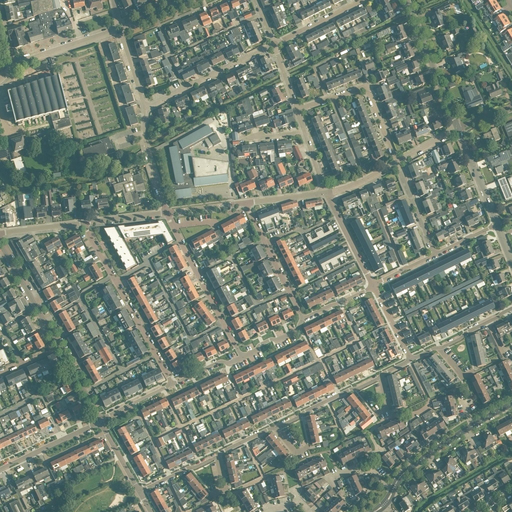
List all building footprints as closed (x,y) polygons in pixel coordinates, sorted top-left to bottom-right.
[(34,17),(38,15),(48,12),(50,18),(53,17),(56,16),(55,13),(62,11),(58,0),(42,0),(30,2),(34,17)] [(75,9),(85,7),(83,0),(73,2),(75,9)] [(93,0),(94,0),(88,1),(90,9),(97,8),(97,10),(103,9),(102,3),(105,2),(103,0),(93,0)] [(123,0),(122,1),(125,9),(132,6),(130,2),(133,1),(132,0),(123,0)] [(231,10),(232,11),(235,19),(239,17),(236,11),(237,11),(235,8),(239,6),(236,0),(235,0),(230,2),(233,9),(231,10)] [(236,0),(239,6),(241,10),(244,8),(244,10),(248,8),(245,1),(244,0),(236,0)] [(291,0),(294,7),(296,10),(298,9),(296,3),(301,1),(300,0),(291,0)] [(324,0),(321,2),(322,3),(325,9),(331,6),(328,0),(325,2),(324,0)] [(487,8),(488,10),(498,4),(496,1),(495,1),(494,0),(488,3),(487,1),(484,2),(475,7),(478,11),(482,8),(483,10),(487,8)] [(269,11),(272,17),(278,14),(281,13),(282,12),(279,6),(281,6),(279,2),(274,4),(275,8),(269,11)] [(322,3),(317,6),(320,12),(325,9),(322,3)] [(235,19),(232,11),(230,12),(229,10),(226,4),(220,7),(224,16),(228,14),(228,15),(229,15),(231,20),(235,19)] [(388,5),(382,8),(378,10),(384,22),(395,16),(393,11),(392,11),(389,4),(388,5)] [(489,16),(491,19),(496,16),(494,13),(500,10),(499,8),(500,8),(498,4),(488,10),(491,14),(489,16)] [(6,11),(7,15),(17,13),(16,6),(12,7),(10,7),(5,8),(6,11)] [(317,6),(311,9),(314,15),(320,12),(317,6)] [(305,10),(306,12),(309,18),(314,15),(311,9),(310,7),(305,10)] [(211,18),(213,21),(218,19),(220,18),(219,15),(216,8),(209,11),(212,17),(211,18)] [(364,8),(358,11),(361,17),(367,14),(364,8)] [(358,11),(353,14),(356,20),(361,17),(358,11)] [(36,20),(40,19),(42,25),(45,24),(49,37),(56,35),(52,23),(50,18),(48,12),(38,15),(40,19),(36,20)] [(309,18),(306,12),(300,14),(303,20),(309,18)] [(432,20),(433,20),(436,28),(440,27),(440,28),(444,26),(444,25),(445,25),(440,12),(431,15),(431,17),(432,20)] [(17,13),(7,15),(8,18),(7,18),(8,21),(15,20),(18,19),(17,13)] [(199,16),(201,20),(204,27),(212,23),(209,15),(207,16),(206,13),(199,16)] [(272,17),(274,23),(281,20),(284,19),(281,13),(278,14),(272,17)] [(353,14),(347,17),(350,23),(356,20),(353,14)] [(495,21),(497,25),(507,19),(505,16),(504,16),(503,15),(498,18),(496,16),(491,19),(493,22),(495,21)] [(54,19),(53,17),(50,18),(52,23),(54,22),(58,34),(65,32),(61,19),(57,20),(56,19),(54,19)] [(195,17),(188,20),(192,28),(198,25),(195,17)] [(347,17),(342,19),(345,25),(350,23),(347,17)] [(61,18),(61,19),(65,32),(73,30),(69,19),(62,21),(61,18)] [(37,21),(34,22),(40,40),(49,37),(45,24),(42,25),(40,19),(36,20),(37,21)] [(281,20),(274,23),(274,24),(275,27),(276,26),(277,29),(287,25),(285,19),(284,19),(281,20)] [(345,25),(342,19),(336,22),(339,28),(345,25)] [(498,31),(500,34),(505,30),(504,28),(509,24),(508,23),(509,22),(507,19),(497,25),(499,28),(497,29),(498,31)] [(192,28),(188,20),(182,23),(185,31),(192,28)] [(40,40),(34,22),(28,24),(30,28),(32,28),(33,31),(28,33),(31,43),(40,40)] [(247,25),(244,27),(245,30),(249,28),(250,31),(257,29),(254,22),(249,24),(247,25)] [(333,24),(327,27),(330,33),(336,30),(333,24)] [(7,30),(10,41),(13,40),(16,48),(28,44),(27,40),(24,31),(22,31),(20,25),(15,27),(7,30)] [(179,31),(178,30),(176,25),(169,28),(166,30),(169,36),(179,31)] [(393,34),(394,36),(404,32),(402,26),(393,30),(394,33),(393,34)] [(327,27),(322,29),(325,35),(327,34),(329,38),(332,36),(330,33),(327,27)] [(391,27),(377,34),(378,38),(390,33),(389,31),(392,30),(391,27)] [(233,34),(232,35),(234,38),(238,36),(241,35),(238,28),(232,30),(233,34)] [(250,31),(246,33),(249,39),(259,35),(257,29),(250,31)] [(322,29),(316,32),(319,38),(325,35),(322,29)] [(504,36),(507,40),(511,36),(511,29),(507,33),(505,30),(500,34),(502,37),(504,36)] [(187,42),(183,33),(182,31),(178,33),(181,39),(180,39),(180,40),(180,41),(181,42),(182,42),(184,41),(185,44),(187,42)] [(316,32),(311,35),(314,41),(319,38),(316,32)] [(385,46),(387,50),(395,46),(401,44),(405,42),(404,39),(407,38),(404,32),(394,36),(395,40),(396,42),(394,43),(393,43),(385,46)] [(134,43),(136,50),(144,48),(148,47),(144,34),(134,38),(135,43),(134,43)] [(233,47),(230,49),(233,56),(239,53),(235,46),(237,45),(237,44),(235,41),(234,38),(232,35),(232,34),(228,36),(231,43),(233,47)] [(449,36),(440,39),(445,51),(454,47),(452,43),(455,42),(455,41),(453,35),(452,34),(449,36)] [(259,35),(249,39),(252,45),(255,44),(262,41),(259,35)] [(314,41),(311,35),(305,38),(308,44),(314,41)] [(504,52),(509,49),(511,47),(511,36),(507,40),(503,42),(506,46),(502,49),(504,52)] [(237,44),(237,45),(238,45),(240,50),(244,49),(242,44),(247,42),(247,40),(241,42),(237,44)] [(219,46),(220,48),(223,52),(225,51),(228,58),(233,56),(230,49),(227,42),(219,46)] [(296,44),(286,49),(289,55),(295,52),(294,49),(297,47),(296,44)] [(354,45),(355,49),(359,59),(363,58),(357,44),(354,45)] [(399,52),(400,55),(412,50),(409,44),(402,47),(403,51),(399,52)] [(144,48),(136,50),(139,58),(147,55),(145,51),(149,50),(148,47),(144,48)] [(213,51),(214,53),(219,63),(224,60),(221,53),(223,52),(220,48),(217,49),(213,51)] [(311,53),(313,58),(320,54),(319,50),(318,49),(311,53)] [(355,49),(346,54),(348,58),(350,57),(351,57),(353,56),(354,59),(358,58),(355,49)] [(117,50),(106,53),(113,74),(124,71),(117,50)] [(209,50),(204,52),(208,60),(210,59),(213,66),(219,63),(214,53),(211,55),(209,50)] [(295,52),(289,55),(292,61),(293,61),(293,62),(293,63),(295,67),(302,63),(300,59),(302,58),(298,50),(295,52)] [(394,68),(395,68),(407,63),(406,60),(414,57),(412,50),(400,55),(402,61),(401,62),(401,61),(393,64),(394,68)] [(201,57),(198,59),(204,70),(210,68),(206,61),(208,60),(204,52),(200,55),(201,57)] [(197,57),(190,60),(191,62),(193,67),(195,66),(199,73),(201,72),(202,73),(204,71),(204,70),(198,59),(197,57)] [(370,57),(366,59),(362,60),(364,64),(367,71),(371,69),(372,72),(371,72),(375,70),(371,61),(370,57)] [(183,64),(184,66),(190,78),(195,75),(191,68),(193,67),(191,62),(190,60),(189,58),(186,59),(187,62),(183,64)] [(257,62),(259,69),(270,64),(267,58),(261,61),(259,58),(254,60),(255,63),(257,62)] [(454,60),(450,62),(452,67),(453,66),(456,73),(460,71),(463,70),(467,68),(463,58),(459,59),(459,58),(454,60)] [(142,68),(149,66),(157,63),(156,60),(148,63),(146,59),(140,62),(142,68)] [(161,62),(164,68),(170,65),(167,59),(161,62)] [(338,63),(336,59),(335,60),(330,62),(328,63),(329,67),(331,66),(332,68),(332,67),(336,66),(335,65),(337,64),(338,63)] [(407,63),(395,68),(397,73),(407,69),(409,75),(413,73),(420,71),(418,68),(419,68),(416,62),(413,63),(412,61),(407,63)] [(270,64),(259,69),(262,75),(266,73),(272,70),(270,64)] [(326,69),(324,65),(319,68),(322,76),(328,73),(327,71),(327,70),(326,69)] [(142,68),(144,74),(151,72),(149,66),(142,68)] [(190,78),(184,66),(176,70),(180,77),(182,76),(184,80),(190,78)] [(249,66),(242,69),(246,76),(247,80),(255,76),(253,72),(252,72),(251,71),(249,66)] [(242,69),(236,72),(238,77),(239,79),(240,79),(241,83),(245,81),(243,77),(246,76),(242,69)] [(347,72),(348,75),(351,82),(357,79),(354,73),(353,70),(347,72)] [(382,72),(380,73),(375,75),(378,83),(385,80),(384,76),(389,74),(387,70),(382,72)] [(360,71),(354,73),(357,79),(362,77),(360,71)] [(144,74),(146,81),(153,79),(151,72),(144,74)] [(336,77),(337,78),(337,80),(340,86),(345,84),(343,78),(341,74),(336,77)] [(232,75),(226,78),(228,82),(231,87),(237,84),(238,87),(241,86),(240,84),(237,80),(235,81),(232,75)] [(348,75),(343,78),(345,84),(351,82),(348,75)] [(40,81),(37,82),(45,116),(45,117),(47,116),(49,116),(49,115),(50,115),(55,129),(55,132),(72,126),(67,110),(68,110),(59,76),(54,77),(46,79),(44,79),(44,78),(41,79),(41,80),(39,81),(40,81)] [(422,76),(418,78),(415,79),(410,81),(412,85),(417,83),(418,87),(425,84),(422,76)] [(331,80),(331,82),(334,89),(340,86),(337,80),(337,78),(331,80)] [(153,79),(146,81),(148,87),(155,85),(153,79)] [(296,81),(298,87),(304,85),(302,79),(296,81)] [(214,84),(219,93),(219,94),(222,92),(223,94),(227,92),(225,87),(222,88),(219,81),(214,84)] [(8,92),(0,94),(0,106),(1,108),(6,107),(7,113),(3,114),(7,125),(16,123),(18,123),(18,126),(22,125),(22,122),(32,119),(32,120),(36,119),(36,118),(38,117),(41,117),(45,116),(37,82),(28,85),(27,85),(26,84),(24,85),(24,86),(23,87),(8,92)] [(334,89),(331,82),(326,85),(328,91),(334,89)] [(219,93),(214,84),(213,83),(211,84),(211,85),(208,86),(212,93),(210,94),(212,99),(216,97),(215,95),(219,93)] [(488,92),(489,92),(492,99),(503,94),(500,87),(498,83),(486,88),(488,92)] [(298,87),(301,93),(307,90),(304,85),(298,87)] [(377,90),(379,96),(390,91),(388,85),(384,87),(377,90)] [(236,89),(235,89),(236,91),(238,94),(243,92),(244,92),(241,86),(238,87),(236,89)] [(476,90),(476,89),(473,90),(471,86),(466,89),(468,92),(464,94),(468,103),(467,104),(468,108),(482,103),(480,96),(479,96),(477,93),(476,90)] [(204,87),(197,91),(201,98),(208,95),(204,87)] [(273,94),(275,97),(281,94),(278,88),(272,91),(268,93),(269,96),(273,94)] [(410,93),(406,94),(408,99),(412,97),(413,99),(419,96),(422,104),(427,102),(427,103),(428,103),(428,104),(429,104),(429,103),(430,103),(431,102),(431,101),(432,100),(429,94),(426,95),(424,91),(425,90),(424,88),(419,90),(410,94),(410,93)] [(307,90),(301,93),(303,99),(309,96),(307,90)] [(201,98),(197,91),(190,94),(194,102),(201,98)] [(390,91),(379,96),(382,102),(393,97),(390,91)] [(281,94),(275,97),(278,104),(284,100),(281,94)] [(187,96),(181,99),(184,105),(190,102),(187,96)] [(253,96),(245,100),(249,110),(252,109),(249,100),(254,98),(253,96)] [(184,105),(181,99),(175,102),(178,108),(180,107),(183,111),(186,110),(184,105)] [(133,100),(122,104),(129,125),(140,121),(133,100)] [(249,110),(245,100),(241,102),(243,107),(244,111),(245,111),(247,116),(250,115),(249,110)] [(352,104),(354,109),(363,106),(361,100),(355,102),(352,104)] [(384,107),(387,114),(397,110),(398,109),(396,106),(392,107),(391,104),(384,107)] [(341,108),(338,109),(340,115),(345,113),(347,112),(346,109),(345,107),(344,106),(342,107),(341,108)] [(358,111),(359,114),(365,111),(363,106),(354,109),(355,112),(358,111)] [(158,111),(160,118),(168,116),(166,109),(158,111)] [(399,120),(403,119),(405,117),(404,114),(400,116),(398,109),(397,110),(387,114),(389,120),(397,117),(399,120)] [(425,123),(419,125),(421,129),(423,135),(429,132),(427,126),(426,125),(429,124),(426,118),(426,116),(423,110),(420,111),(422,117),(423,117),(425,123)] [(358,121),(361,119),(368,117),(365,111),(359,114),(356,115),(358,121)] [(266,113),(259,115),(261,119),(263,126),(269,124),(267,117),(266,113)] [(278,115),(280,120),(282,126),(283,127),(285,127),(285,125),(289,124),(288,123),(295,121),(293,113),(286,115),(286,113),(278,115)] [(261,119),(259,115),(253,117),(254,121),(256,128),(263,126),(261,119)] [(433,115),(426,118),(429,124),(432,122),(433,124),(432,124),(435,130),(443,127),(441,124),(441,122),(441,123),(440,121),(436,123),(433,115)] [(168,116),(160,118),(162,125),(170,123),(168,116)] [(280,120),(276,121),(275,117),(272,118),(273,122),(275,128),(278,128),(279,128),(282,128),(282,126),(280,120)] [(311,119),(314,125),(322,122),(321,119),(319,119),(318,117),(311,119)] [(361,119),(364,125),(370,123),(368,117),(361,119)] [(405,117),(403,119),(406,126),(407,128),(408,131),(408,132),(411,131),(409,125),(408,123),(406,117),(405,117)] [(246,119),(242,120),(246,131),(247,132),(249,131),(249,130),(253,129),(250,122),(249,118),(246,119)] [(246,131),(242,120),(232,123),(234,129),(237,127),(239,133),(246,131)] [(314,125),(316,131),(322,128),(325,128),(322,122),(314,125)] [(363,132),(366,131),(372,128),(370,123),(364,125),(361,126),(362,129),(363,132)] [(413,128),(417,138),(423,135),(421,129),(419,125),(413,128)] [(316,131),(318,137),(324,134),(327,133),(325,128),(322,128),(316,131)] [(366,131),(368,136),(374,134),(372,128),(366,131)] [(407,128),(401,131),(405,142),(412,140),(408,132),(408,131),(407,128)] [(501,139),(498,133),(496,128),(491,130),(491,132),(484,135),(486,142),(494,139),(495,142),(501,139)] [(347,132),(349,138),(354,136),(353,133),(356,132),(355,129),(352,130),(347,132)] [(23,137),(11,140),(15,152),(27,149),(26,147),(36,144),(34,138),(50,133),(49,131),(27,138),(24,139),(23,137)] [(199,131),(172,145),(192,185),(187,187),(194,200),(226,184),(199,131)] [(405,142),(401,131),(394,133),(395,136),(399,145),(405,142)] [(218,134),(210,138),(214,146),(222,143),(218,134)] [(318,137),(321,142),(327,140),(324,134),(318,137)] [(365,138),(367,144),(370,142),(377,140),(374,134),(368,136),(365,138)] [(116,138),(67,154),(72,168),(121,152),(116,138)] [(232,140),(232,139),(229,139),(234,177),(236,177),(236,171),(237,171),(238,170),(238,169),(236,169),(233,150),(232,141),(232,140)] [(321,142),(323,148),(329,145),(327,140),(321,142)] [(372,145),(373,148),(379,145),(377,140),(370,142),(367,144),(368,147),(372,145)] [(291,141),(284,142),(285,153),(292,153),(291,148),(292,148),(291,141)] [(352,143),(354,149),(359,147),(360,146),(357,141),(352,143)] [(285,153),(284,142),(277,143),(278,150),(278,154),(279,154),(279,157),(281,157),(281,154),(285,153)] [(266,144),(267,151),(271,151),(271,155),(270,155),(271,162),(274,162),(275,164),(278,164),(277,158),(274,159),(274,155),(274,151),(273,143),(266,144)] [(255,145),(248,146),(249,153),(253,153),(253,157),(257,157),(256,153),(255,145)] [(323,148),(325,154),(331,151),(334,150),(331,145),(329,145),(323,148)] [(373,148),(375,154),(381,151),(379,145),(373,148)] [(440,148),(442,152),(444,157),(446,156),(447,156),(453,154),(450,145),(440,148)] [(249,153),(248,146),(242,147),(242,150),(237,151),(238,158),(244,157),(244,154),(249,153)] [(6,150),(0,151),(0,159),(10,156),(9,153),(6,150)] [(344,153),(346,158),(353,156),(350,150),(346,152),(344,153)] [(325,154),(327,159),(334,157),(331,151),(325,154)] [(381,151),(375,154),(377,159),(383,157),(381,151)] [(501,157),(490,162),(492,167),(495,166),(496,169),(495,169),(498,175),(498,174),(504,172),(507,171),(504,162),(511,158),(511,154),(511,151),(508,152),(507,151),(499,154),(501,157)] [(433,157),(436,164),(443,161),(441,158),(439,159),(438,155),(433,157)] [(327,159),(330,165),(336,162),(339,161),(336,156),(334,157),(327,159)] [(425,167),(431,165),(434,164),(431,158),(428,159),(429,161),(424,163),(424,164),(419,166),(418,162),(414,164),(414,165),(408,167),(408,168),(407,168),(409,171),(409,170),(411,173),(417,170),(425,167)] [(443,161),(436,164),(439,172),(448,168),(451,174),(459,171),(456,164),(457,164),(456,159),(446,163),(446,164),(445,161),(443,162),(443,161)] [(330,165),(332,171),(340,167),(339,164),(337,165),(336,162),(330,165)] [(282,163),(278,165),(280,171),(282,175),(285,174),(286,173),(282,163)] [(340,167),(332,171),(334,176),(341,174),(339,171),(342,170),(341,167),(340,167)] [(421,176),(422,179),(428,176),(427,173),(423,175),(421,172),(426,170),(425,167),(417,170),(411,173),(413,179),(419,176),(421,176)] [(280,176),(276,178),(277,181),(278,184),(280,189),(287,186),(284,178),(282,175),(280,171),(278,172),(280,176)] [(127,204),(134,202),(135,205),(140,204),(137,193),(146,191),(141,174),(133,177),(131,173),(119,177),(121,183),(113,186),(115,193),(122,191),(127,204)] [(262,174),(264,178),(268,188),(271,187),(272,187),(272,188),(274,187),(274,186),(275,186),(271,178),(267,180),(266,177),(267,177),(266,176),(264,173),(262,174)] [(309,173),(302,176),(306,184),(312,181),(309,173)] [(290,176),(284,178),(287,186),(293,183),(291,179),(290,176)] [(306,184),(302,176),(296,179),(299,187),(306,184)] [(466,184),(464,181),(462,176),(456,179),(457,183),(456,183),(458,187),(466,184)] [(113,186),(110,177),(108,178),(104,180),(105,184),(109,182),(110,187),(113,186)] [(501,187),(506,200),(511,197),(511,194),(511,193),(511,177),(508,179),(508,180),(510,185),(508,186),(508,184),(501,187)] [(268,188),(264,178),(257,181),(262,191),(263,191),(265,191),(265,190),(268,188)] [(249,191),(246,183),(245,180),(242,181),(242,182),(239,183),(235,185),(238,192),(242,190),(243,194),(249,191)] [(253,180),(246,183),(249,191),(256,188),(253,180)] [(385,183),(388,190),(389,191),(391,192),(393,191),(393,192),(397,190),(393,180),(385,183)] [(415,185),(418,191),(430,186),(428,181),(425,183),(425,181),(422,182),(415,185)] [(373,188),(375,192),(376,195),(379,193),(380,196),(383,195),(382,192),(380,185),(373,188)] [(424,199),(429,196),(428,193),(427,194),(426,192),(432,189),(434,188),(433,185),(430,186),(418,191),(420,197),(422,196),(424,199)] [(465,192),(464,189),(457,192),(460,198),(463,197),(465,201),(467,200),(469,199),(472,199),(468,191),(465,192)] [(47,190),(48,200),(49,206),(51,205),(52,210),(52,212),(52,217),(53,217),(53,218),(54,217),(56,217),(57,217),(57,216),(61,216),(60,211),(60,209),(59,208),(59,205),(59,204),(56,205),(53,205),(52,199),(50,190),(49,190),(47,190)] [(46,210),(45,210),(45,206),(48,206),(46,191),(43,191),(44,196),(43,196),(44,206),(41,206),(41,207),(36,208),(37,209),(37,211),(38,218),(46,217),(46,210)] [(371,213),(373,212),(377,210),(372,198),(369,199),(368,195),(366,191),(359,193),(362,200),(363,203),(367,201),(368,205),(371,213)] [(425,209),(436,204),(438,204),(436,200),(433,201),(432,199),(440,196),(439,193),(429,196),(431,199),(423,203),(425,209)] [(348,198),(351,205),(354,203),(356,207),(358,206),(359,209),(360,208),(363,216),(366,215),(359,197),(356,198),(355,195),(352,196),(351,195),(348,197),(348,198)] [(94,207),(93,198),(93,196),(86,197),(86,202),(81,203),(82,211),(91,210),(90,206),(94,205),(94,207)] [(98,201),(98,204),(99,209),(108,208),(107,200),(106,196),(102,196),(103,200),(98,201)] [(375,196),(372,198),(377,210),(380,209),(381,209),(375,196)] [(72,203),(76,203),(75,197),(72,198),(64,199),(66,213),(74,212),(73,204),(72,203)] [(352,208),(351,205),(348,198),(348,197),(344,198),(345,199),(342,200),(346,211),(352,208)] [(397,198),(389,202),(385,203),(386,207),(399,202),(397,198)] [(313,202),(314,207),(315,210),(323,209),(321,200),(313,202)] [(296,201),(289,203),(290,209),(291,211),(293,211),(292,208),(298,207),(296,201)] [(397,204),(400,210),(407,207),(405,201),(397,204)] [(465,204),(467,208),(467,209),(474,207),(472,201),(465,204)] [(290,209),(289,203),(286,204),(281,206),(282,211),(283,214),(289,213),(289,215),(292,214),(291,211),(290,209)] [(436,204),(425,209),(427,215),(438,210),(436,204)] [(465,204),(456,208),(459,214),(463,212),(462,211),(467,209),(467,208),(465,204)] [(7,205),(0,209),(0,210),(2,215),(2,217),(1,218),(1,220),(2,220),(3,224),(6,224),(10,223),(10,222),(14,222),(13,215),(9,215),(9,214),(6,211),(9,209),(7,205)] [(270,208),(273,218),(276,217),(277,221),(281,220),(276,206),(270,208)] [(386,207),(381,209),(380,209),(383,216),(386,215),(389,214),(386,207)] [(401,212),(402,215),(409,212),(407,207),(400,210),(396,211),(397,214),(401,212)] [(446,211),(447,214),(449,214),(448,212),(454,210),(457,218),(452,221),(453,222),(451,223),(452,227),(456,233),(461,230),(458,224),(463,222),(459,214),(456,208),(454,209),(453,207),(447,210),(448,210),(446,211)] [(32,208),(23,209),(25,220),(33,219),(32,212),(34,212),(34,208),(32,208)] [(263,211),(269,225),(272,223),(271,219),(273,218),(270,208),(263,211)] [(269,225),(263,211),(257,213),(261,223),(263,222),(265,226),(269,225)] [(469,212),(471,216),(475,224),(481,221),(477,213),(473,215),(473,214),(473,213),(472,211),(469,212)] [(402,215),(404,221),(411,218),(409,212),(402,215)] [(242,215),(237,218),(241,225),(246,222),(242,215)] [(475,224),(471,216),(465,219),(469,227),(475,224)] [(437,222),(435,217),(429,219),(433,227),(435,226),(439,234),(436,235),(439,241),(444,239),(441,233),(439,227),(437,222)] [(237,218),(232,220),(236,228),(237,231),(242,228),(241,225),(237,218)] [(411,218),(404,221),(406,227),(414,224),(411,218)] [(354,229),(361,226),(364,224),(361,219),(351,224),(354,229)] [(232,220),(226,223),(230,231),(236,228),(232,220)] [(114,246),(113,246),(126,270),(131,268),(132,269),(139,265),(125,240),(162,236),(167,245),(172,243),(170,239),(172,239),(163,222),(104,229),(104,230),(108,238),(109,237),(114,246)] [(230,231),(226,223),(221,226),(225,233),(224,234),(226,237),(232,234),(230,231)] [(445,226),(446,227),(447,230),(450,236),(456,233),(452,227),(451,223),(445,226)] [(327,232),(331,242),(338,238),(331,225),(328,227),(327,227),(329,231),(327,232)] [(354,229),(357,234),(364,231),(361,226),(354,229)] [(442,226),(439,227),(441,233),(444,239),(450,236),(447,230),(446,227),(443,228),(442,226)] [(407,234),(410,240),(419,236),(416,230),(410,233),(408,228),(403,230),(396,233),(398,238),(407,234)] [(213,230),(207,233),(211,241),(212,242),(213,244),(218,241),(221,245),(224,242),(221,236),(217,238),(213,230)] [(322,230),(319,232),(325,245),(331,242),(327,232),(324,234),(322,230)] [(357,234),(359,240),(366,236),(364,231),(357,234)] [(317,237),(315,239),(319,248),(325,245),(319,232),(316,233),(315,233),(317,237)] [(208,246),(213,244),(212,242),(211,241),(207,233),(202,236),(206,243),(208,246)] [(10,240),(18,255),(36,244),(32,235),(22,241),(20,238),(10,240)] [(82,242),(78,235),(71,238),(75,245),(77,249),(81,256),(83,254),(79,248),(84,245),(82,242)] [(202,236),(197,239),(202,249),(208,246),(206,243),(202,236)] [(278,247),(281,251),(287,248),(290,247),(289,244),(292,243),(297,241),(298,242),(303,239),(301,236),(291,241),(285,244),(278,247)] [(310,236),(307,238),(313,251),(319,248),(315,239),(312,240),(310,236)] [(359,240),(362,245),(369,242),(366,236),(359,240)] [(410,240),(412,246),(421,242),(419,236),(410,240)] [(485,236),(478,240),(479,240),(480,244),(478,245),(481,252),(484,250),(491,247),(489,241),(487,242),(486,241),(485,237),(486,236),(485,236)] [(57,237),(51,241),(55,248),(57,251),(59,256),(62,255),(59,250),(59,249),(63,247),(61,244),(60,242),(57,237)] [(69,249),(75,245),(71,238),(65,242),(69,249)] [(202,249),(197,239),(191,241),(192,243),(189,244),(192,252),(194,251),(196,254),(203,250),(202,249)] [(276,242),(278,247),(285,244),(291,241),(290,239),(284,241),(283,239),(276,242)] [(385,247),(388,246),(390,245),(388,239),(385,240),(382,241),(385,247)] [(55,248),(51,241),(44,245),(48,252),(55,248)] [(362,245),(365,250),(372,247),(369,242),(362,245)] [(421,242),(412,246),(415,254),(421,252),(420,249),(423,248),(421,242)] [(24,257),(27,263),(41,256),(43,255),(40,250),(36,244),(18,255),(20,259),(24,257)] [(176,246),(169,250),(171,255),(179,251),(176,246)] [(341,246),(335,249),(340,258),(342,257),(344,261),(345,260),(348,259),(341,246)] [(260,247),(251,251),(254,257),(263,252),(260,247)] [(281,251),(283,256),(290,252),(295,250),(295,249),(294,248),(291,249),(290,247),(287,248),(281,251)] [(365,250),(367,256),(374,252),(372,247),(365,250)] [(491,247),(484,250),(486,254),(482,255),(483,258),(487,257),(494,254),(491,247)] [(285,260),(287,265),(294,261),(300,259),(305,256),(310,254),(308,249),(303,252),(304,254),(293,259),(292,257),(285,260)] [(337,259),(340,258),(335,249),(329,252),(336,265),(339,263),(337,259)] [(283,256),(285,260),(292,257),(291,255),(296,252),(295,250),(290,252),(283,256)] [(467,250),(462,253),(465,260),(471,258),(467,250)] [(171,255),(168,257),(171,262),(182,256),(179,251),(171,255)] [(253,263),(246,267),(248,270),(258,264),(257,262),(265,258),(263,252),(254,257),(251,258),(253,263)] [(332,267),(333,267),(336,265),(329,252),(323,255),(328,264),(330,263),(332,267)] [(367,256),(370,261),(377,257),(374,252),(367,256)] [(462,253),(456,256),(460,263),(465,260),(462,253)] [(27,263),(33,273),(43,267),(47,264),(48,264),(49,267),(52,265),(50,260),(45,263),(42,258),(42,257),(44,256),(43,254),(43,255),(41,256),(27,263)] [(328,264),(323,255),(317,258),(323,271),(327,270),(327,269),(325,265),(328,264)] [(171,262),(170,262),(173,268),(177,266),(185,262),(182,256),(171,262)] [(370,261),(372,266),(380,263),(382,262),(379,256),(377,257),(370,261)] [(456,256),(451,258),(454,265),(460,263),(456,256)] [(85,262),(87,266),(87,267),(95,262),(92,258),(85,262)] [(451,258),(446,261),(449,268),(454,265),(451,258)] [(287,265),(289,269),(296,266),(299,264),(298,262),(301,261),(300,259),(294,261),(287,265)] [(481,263),(483,266),(486,265),(487,268),(491,266),(492,271),(499,268),(496,260),(491,263),(490,260),(491,259),(481,263)] [(446,261),(440,263),(444,271),(449,268),(446,261)] [(185,262),(177,266),(180,271),(187,267),(185,262)] [(267,263),(258,267),(261,273),(270,268),(269,267),(268,264),(268,265),(267,263)] [(380,263),(372,266),(375,272),(382,268),(380,263)] [(440,263),(435,266),(438,273),(444,271),(440,263)] [(37,278),(38,279),(55,269),(52,265),(49,267),(48,264),(47,264),(43,267),(33,273),(36,277),(37,278)] [(63,265),(56,269),(61,278),(68,274),(63,265)] [(89,268),(92,275),(99,271),(96,265),(89,268)] [(289,269),(292,273),(298,270),(304,268),(303,265),(297,268),(296,266),(289,269)] [(435,266),(430,269),(433,276),(438,273),(435,266)] [(294,278),(296,282),(319,271),(317,267),(313,269),(312,268),(306,272),(301,274),(294,278)] [(261,273),(257,275),(259,279),(260,278),(261,279),(262,282),(268,279),(267,276),(272,274),(272,272),(271,270),(270,270),(270,268),(261,273)] [(292,273),(294,278),(301,274),(306,272),(304,268),(298,270),(292,273)] [(55,269),(38,279),(38,280),(37,281),(37,282),(40,288),(40,290),(45,288),(47,287),(59,280),(60,279),(55,269)] [(209,278),(209,279),(218,274),(215,269),(207,274),(208,275),(207,276),(208,278),(209,278)] [(430,269),(424,271),(428,278),(429,281),(434,279),(433,276),(430,269)] [(99,271),(92,275),(96,282),(103,278),(99,271)] [(319,271),(296,282),(298,287),(305,283),(304,281),(316,275),(318,278),(321,276),(319,271)] [(424,271),(419,274),(422,281),(428,278),(424,271)] [(188,276),(187,276),(185,273),(172,280),(174,283),(180,280),(183,285),(190,281),(188,276)] [(336,276),(335,273),(331,275),(331,274),(326,276),(327,278),(328,281),(329,282),(334,279),(333,277),(336,276)] [(496,273),(492,275),(490,275),(493,282),(495,286),(496,285),(497,288),(502,287),(501,284),(505,282),(502,274),(497,277),(495,274),(496,273)] [(211,282),(212,284),(221,279),(218,274),(209,279),(210,280),(211,283),(211,282)] [(419,274),(414,276),(417,284),(422,281),(419,274)] [(363,275),(353,279),(356,286),(363,283),(361,280),(364,278),(363,275)] [(127,281),(129,286),(136,282),(141,279),(140,277),(138,278),(137,276),(133,278),(127,281)] [(414,276),(408,279),(412,286),(417,284),(414,276)] [(1,278),(0,278),(0,283),(1,283),(2,285),(0,286),(0,289),(1,290),(4,289),(10,285),(6,278),(3,280),(1,278)] [(259,283),(258,284),(260,287),(263,285),(267,283),(270,288),(278,284),(276,278),(270,281),(268,279),(262,282),(259,283)] [(129,286),(132,290),(138,286),(137,284),(142,281),(141,279),(136,282),(129,286)] [(221,279),(212,284),(213,285),(213,286),(214,288),(215,289),(224,285),(221,279)] [(353,279),(347,282),(350,289),(356,286),(353,279)] [(408,279),(403,282),(406,289),(408,292),(410,297),(416,294),(412,286),(408,279)] [(134,294),(136,299),(143,295),(142,293),(147,290),(148,290),(151,288),(152,290),(160,286),(157,281),(146,287),(134,294)] [(180,287),(183,292),(186,291),(193,287),(190,281),(183,285),(180,287)] [(347,282),(341,285),(344,292),(350,289),(347,282)] [(403,282),(397,284),(401,291),(402,294),(408,292),(406,289),(403,282)] [(278,284),(270,288),(272,293),(271,294),(272,296),(280,293),(279,290),(281,289),(278,284)] [(344,292),(341,285),(337,287),(336,284),(333,285),(334,288),(338,295),(344,292)] [(395,293),(397,296),(397,297),(402,295),(402,294),(401,291),(397,284),(392,287),(395,293)] [(43,292),(45,296),(58,289),(57,285),(54,287),(53,286),(49,288),(43,292)] [(71,287),(72,289),(76,295),(78,299),(80,294),(75,285),(71,287)] [(101,291),(104,296),(113,292),(114,291),(111,286),(108,288),(108,287),(105,288),(106,289),(105,289),(103,285),(94,290),(96,295),(101,291)] [(132,290),(134,294),(146,287),(145,285),(139,288),(138,286),(132,290)] [(183,292),(186,297),(188,296),(196,292),(193,287),(186,291),(183,292)] [(218,295),(219,297),(228,292),(225,287),(216,292),(217,293),(218,296),(218,295)] [(496,289),(498,296),(500,300),(511,296),(508,288),(502,290),(501,287),(496,289)] [(58,289),(45,296),(48,300),(54,297),(54,295),(60,291),(58,289)] [(67,292),(70,298),(72,297),(76,295),(72,289),(67,292)] [(175,289),(170,292),(173,298),(179,294),(178,290),(176,291),(175,289)] [(2,295),(4,298),(8,296),(10,300),(17,297),(12,290),(6,293),(2,295)] [(162,290),(153,295),(156,299),(164,294),(162,290)] [(317,293),(318,296),(321,303),(328,300),(324,293),(323,290),(317,293)] [(331,290),(324,293),(328,300),(334,297),(331,290)] [(434,290),(437,296),(438,299),(443,296),(442,294),(440,291),(437,293),(435,290),(434,290)] [(457,294),(459,299),(463,298),(461,293),(459,290),(454,293),(455,295),(457,294)] [(104,296),(107,301),(115,297),(113,292),(104,296)] [(188,296),(186,297),(188,303),(191,301),(199,297),(196,292),(188,296)] [(221,301),(222,302),(230,297),(228,292),(219,297),(220,299),(219,299),(221,301)] [(136,299),(139,303),(151,296),(149,294),(144,297),(143,295),(136,299)] [(50,304),(52,308),(59,305),(64,302),(66,301),(64,296),(56,300),(50,304)] [(139,303),(141,307),(151,301),(153,300),(151,296),(139,303)] [(312,299),(315,306),(321,303),(318,296),(316,297),(315,297),(312,299)] [(107,301),(110,306),(118,302),(115,297),(107,301)] [(230,297),(222,302),(222,303),(223,306),(224,305),(225,307),(233,303),(230,297)] [(281,302),(280,298),(277,299),(279,303),(280,302),(282,307),(281,307),(282,309),(280,310),(278,311),(279,315),(281,314),(282,316),(285,320),(289,318),(283,306),(281,302)] [(0,314),(5,312),(10,309),(11,311),(21,306),(18,300),(18,299),(13,301),(7,305),(1,309),(0,309),(0,314)] [(315,306),(312,299),(305,302),(309,309),(315,306)] [(364,307),(366,310),(368,309),(374,305),(371,299),(365,302),(366,306),(364,307)] [(175,303),(178,310),(183,307),(186,305),(183,300),(180,301),(175,303)] [(491,300),(485,303),(489,310),(494,308),(491,300)] [(141,307),(144,311),(150,308),(156,305),(154,302),(153,303),(151,301),(141,307)] [(59,305),(52,308),(55,313),(61,309),(60,307),(65,304),(64,302),(59,305)] [(118,302),(110,306),(107,308),(110,314),(114,313),(113,311),(121,307),(118,302)] [(194,307),(198,312),(205,307),(201,302),(194,307)] [(76,311),(78,310),(82,307),(80,303),(73,307),(76,311)] [(227,308),(229,312),(241,306),(240,304),(237,305),(236,303),(227,308)] [(485,303),(480,306),(483,313),(489,310),(485,303)] [(144,311),(146,316),(156,310),(155,308),(157,307),(156,305),(150,308),(144,311)] [(285,305),(283,306),(289,318),(294,316),(290,309),(288,310),(285,305)] [(365,310),(368,316),(371,315),(378,312),(374,305),(368,309),(366,310),(365,310)] [(21,306),(11,311),(15,318),(25,312),(21,306)] [(241,306),(229,312),(231,317),(244,311),(241,306)] [(254,310),(256,315),(260,324),(264,331),(268,328),(265,322),(262,323),(258,314),(262,312),(262,311),(260,306),(254,310)] [(480,306),(475,308),(478,315),(483,313),(480,306)] [(199,319),(201,317),(208,312),(205,307),(198,312),(195,314),(199,319)] [(468,308),(463,311),(467,321),(473,318),(469,311),(468,308)] [(475,308),(469,311),(473,318),(478,315),(475,308)] [(178,311),(181,317),(186,314),(183,309),(178,311)] [(146,316),(148,320),(160,313),(159,311),(157,312),(156,310),(146,316)] [(59,315),(61,319),(68,316),(73,313),(72,311),(67,313),(65,311),(59,315)] [(116,316),(119,321),(128,316),(125,311),(116,316)] [(273,311),(270,312),(273,318),(276,325),(281,322),(278,315),(275,317),(273,311)] [(341,311),(335,314),(342,328),(342,329),(344,327),(343,324),(347,322),(345,318),(343,315),(341,311)] [(463,311),(457,313),(462,323),(467,321),(463,311)] [(5,312),(0,314),(0,316),(5,325),(10,322),(5,312)] [(160,313),(148,320),(151,324),(158,321),(160,319),(159,317),(164,314),(163,312),(160,313)] [(199,319),(202,323),(205,321),(212,316),(208,312),(201,317),(199,319)] [(273,318),(270,312),(268,313),(269,316),(267,317),(269,320),(270,322),(272,327),(276,325),(273,318)] [(372,318),(374,321),(381,318),(378,312),(371,315),(368,316),(369,319),(372,318)] [(61,319),(64,324),(70,320),(69,318),(74,315),(73,313),(68,316),(61,319)] [(457,313),(452,316),(453,319),(457,326),(462,323),(457,313)] [(335,314),(329,317),(332,324),(336,322),(340,330),(342,328),(335,314)] [(260,324),(256,315),(254,316),(257,322),(254,323),(256,326),(259,333),(264,331),(260,324)] [(119,321),(122,326),(130,321),(128,316),(119,321)] [(209,326),(216,321),(212,316),(205,321),(202,323),(204,325),(206,323),(209,326)] [(446,318),(448,321),(451,328),(457,326),(453,319),(452,316),(446,318)] [(20,322),(23,329),(32,324),(28,317),(20,322)] [(322,320),(326,327),(332,324),(329,317),(322,320)] [(231,322),(234,326),(240,322),(246,320),(244,318),(239,320),(238,318),(231,322)] [(381,318),(374,321),(377,327),(384,324),(381,318)] [(64,324),(66,328),(78,321),(77,319),(71,322),(70,320),(64,324)] [(151,329),(153,333),(165,327),(173,322),(170,319),(162,323),(163,324),(161,325),(160,324),(151,329)] [(240,322),(234,326),(236,331),(243,327),(241,325),(247,322),(246,320),(240,322)] [(321,333),(327,330),(326,327),(322,320),(316,323),(320,330),(321,333)] [(78,321),(66,328),(69,332),(75,329),(74,327),(80,324),(78,321)] [(130,321),(122,326),(125,331),(133,326),(130,321)] [(448,321),(443,324),(446,331),(451,328),(448,321)] [(511,330),(508,321),(502,324),(505,330),(508,329),(510,333),(511,331),(511,330)] [(5,328),(7,331),(18,325),(16,322),(5,328)] [(86,325),(91,333),(96,330),(92,322),(86,325)] [(441,334),(437,327),(435,322),(432,323),(434,328),(432,329),(435,336),(441,334)] [(314,333),(320,330),(316,323),(310,326),(314,333)] [(32,324),(23,329),(27,335),(35,331),(32,324)] [(443,324),(437,327),(441,334),(446,331),(443,324)] [(505,330),(502,324),(496,327),(499,333),(496,334),(498,340),(499,340),(502,347),(506,345),(501,337),(504,336),(502,332),(505,330)] [(307,336),(314,333),(310,326),(304,329),(307,336)] [(165,327),(153,333),(156,338),(162,334),(165,332),(164,330),(166,329),(165,327)] [(358,329),(355,330),(357,334),(358,333),(360,338),(362,337),(367,334),(365,330),(360,333),(359,331),(363,329),(362,327),(358,329)] [(217,334),(219,337),(225,350),(229,347),(226,341),(224,342),(221,336),(222,336),(220,333),(222,332),(220,328),(215,330),(217,333),(217,334)] [(240,339),(252,332),(255,331),(254,328),(246,333),(244,330),(238,334),(240,339)] [(96,330),(91,333),(93,338),(99,335),(96,330)] [(379,334),(382,340),(385,339),(390,336),(387,330),(382,332),(379,334)] [(71,344),(72,344),(80,339),(84,337),(81,332),(73,336),(70,337),(71,337),(68,339),(71,344)] [(126,336),(129,342),(138,337),(135,332),(126,336)] [(252,332),(240,339),(242,343),(249,339),(248,337),(253,334),(252,332)] [(428,333),(423,336),(426,343),(432,340),(428,333)] [(31,346),(35,344),(41,340),(37,334),(31,337),(33,340),(29,342),(30,343),(31,346)] [(346,337),(349,343),(355,340),(352,334),(346,337)] [(471,337),(472,343),(483,340),(481,334),(471,337)] [(13,342),(15,345),(25,339),(24,336),(13,342)] [(157,341),(160,346),(167,342),(175,338),(175,337),(172,339),(171,337),(168,338),(167,336),(164,338),(162,339),(157,341)] [(384,351),(386,351),(390,348),(389,344),(393,342),(390,336),(385,339),(382,340),(384,343),(381,344),(384,351)] [(418,340),(419,343),(421,346),(426,343),(423,336),(417,338),(418,340)] [(129,342),(132,347),(141,342),(138,337),(129,342)] [(167,342),(160,346),(162,350),(172,345),(171,343),(178,339),(177,337),(175,338),(167,342)] [(205,341),(206,344),(209,349),(212,356),(217,354),(213,347),(212,344),(209,342),(207,337),(203,338),(205,341)] [(225,350),(219,337),(217,338),(219,344),(217,345),(220,352),(225,350)] [(74,347),(74,349),(83,344),(80,339),(72,344),(72,345),(73,347),(74,347)] [(41,340),(35,344),(38,350),(44,346),(41,340)] [(96,343),(101,351),(106,347),(102,340),(100,341),(97,342),(96,343)] [(358,351),(360,355),(363,354),(361,349),(364,348),(364,347),(366,346),(364,342),(364,340),(355,344),(355,345),(358,351)] [(474,349),(482,347),(484,346),(483,340),(472,343),(474,349)] [(190,344),(193,350),(199,362),(204,360),(201,353),(198,354),(196,349),(200,347),(197,341),(190,344)] [(132,347),(135,352),(143,347),(141,342),(132,347)] [(306,342),(299,345),(303,352),(304,355),(310,352),(309,350),(309,349),(306,342)] [(77,352),(77,354),(86,349),(83,344),(74,349),(75,350),(76,353),(77,352)] [(172,347),(176,352),(179,350),(181,349),(180,347),(178,348),(177,347),(179,346),(177,344),(172,347)] [(209,349),(206,344),(204,345),(205,347),(203,349),(204,351),(208,358),(212,356),(209,349)] [(299,345),(293,348),(297,355),(303,352),(299,345)] [(358,351),(355,345),(349,348),(352,354),(358,351)] [(27,348),(20,352),(19,352),(21,355),(29,351),(28,350),(33,348),(31,346),(27,348)] [(143,347),(135,352),(138,357),(142,354),(142,355),(145,354),(144,353),(147,352),(144,346),(143,347)] [(104,356),(109,353),(106,347),(101,351),(104,356)] [(293,348),(287,351),(291,358),(297,355),(293,348)] [(314,350),(314,351),(318,358),(324,355),(321,348),(314,350)] [(390,348),(386,351),(387,354),(389,353),(390,355),(392,360),(395,358),(395,357),(399,354),(396,348),(391,350),(390,348)] [(86,349),(77,354),(78,355),(79,357),(80,359),(89,354),(86,349)] [(165,353),(168,358),(174,354),(171,349),(165,353)] [(0,361),(2,366),(9,363),(3,350),(0,351),(0,361)] [(174,354),(168,358),(170,362),(177,358),(175,356),(180,352),(179,350),(176,352),(174,354)] [(199,362),(193,350),(191,351),(194,356),(192,357),(195,364),(199,362)] [(287,351),(281,354),(284,361),(291,358),(287,351)] [(108,362),(110,361),(113,359),(109,353),(104,356),(102,358),(103,361),(106,359),(108,362)] [(284,361),(281,354),(274,357),(278,365),(284,361)] [(48,358),(48,359),(49,359),(53,368),(58,365),(54,355),(48,358)] [(428,360),(432,365),(438,360),(434,355),(429,359),(428,360)] [(83,363),(85,367),(97,360),(96,358),(93,359),(92,357),(83,363)] [(126,364),(128,367),(140,361),(139,358),(135,359),(126,364)] [(350,364),(355,375),(361,372),(358,365),(355,366),(353,363),(352,363),(350,359),(350,360),(349,358),(347,359),(348,361),(350,364)] [(44,361),(43,361),(47,370),(53,368),(49,359),(48,359),(46,360),(44,360),(44,361)] [(97,360),(85,367),(89,373),(100,367),(98,364),(100,362),(99,359),(97,360)] [(172,364),(175,369),(186,361),(185,359),(180,362),(178,360),(172,364)] [(186,361),(175,369),(177,373),(184,369),(182,367),(191,361),(189,359),(186,361)] [(264,362),(269,372),(271,376),(273,380),(273,381),(277,379),(273,370),(272,371),(271,368),(274,366),(271,359),(264,362)] [(364,362),(368,369),(374,366),(370,359),(364,362)] [(485,359),(476,361),(478,367),(486,365),(485,359)] [(432,365),(436,370),(442,364),(438,360),(432,365)] [(41,363),(38,364),(42,372),(47,370),(43,361),(43,362),(42,361),(40,362),(41,363)] [(499,372),(502,370),(509,366),(507,361),(500,364),(500,363),(496,365),(499,372)] [(264,362),(258,365),(262,372),(265,371),(267,374),(269,372),(264,362)] [(358,365),(361,372),(368,369),(364,362),(358,365)] [(315,366),(318,372),(320,375),(321,374),(320,371),(324,369),(321,363),(315,366)] [(34,366),(33,366),(37,375),(42,372),(38,364),(36,365),(36,364),(34,365),(34,366)] [(355,375),(350,364),(347,365),(346,366),(348,370),(345,371),(349,379),(355,375)] [(436,370),(440,375),(446,369),(442,364),(436,370)] [(256,375),(262,372),(258,365),(252,368),(256,375)] [(37,375),(33,366),(32,366),(30,367),(28,368),(32,377),(37,375)] [(312,375),(318,372),(315,366),(309,369),(312,375)] [(502,370),(504,375),(511,372),(509,366),(502,370)] [(100,367),(89,373),(92,379),(109,370),(107,367),(103,369),(102,368),(101,369),(100,367)] [(249,379),(256,375),(252,368),(246,371),(249,379)] [(309,369),(303,372),(306,378),(312,375),(309,369)] [(440,375),(444,379),(450,374),(446,369),(440,375)] [(109,370),(92,379),(95,384),(101,380),(104,378),(104,377),(111,373),(109,370)] [(158,370),(152,372),(157,381),(156,381),(157,382),(163,379),(158,370)] [(19,372),(17,373),(21,382),(26,380),(22,371),(21,371),(19,372)] [(243,382),(249,379),(246,371),(240,374),(243,382)] [(345,371),(339,374),(343,382),(349,379),(345,371)] [(152,372),(147,375),(152,384),(153,383),(156,382),(156,381),(157,381),(152,372)] [(14,374),(12,375),(16,384),(21,382),(17,373),(16,374),(16,373),(14,374)] [(225,374),(219,377),(222,384),(224,387),(230,384),(225,374)] [(237,385),(243,382),(240,374),(233,377),(237,385)] [(343,382),(339,374),(333,377),(336,385),(343,382)] [(450,374),(444,379),(448,384),(454,379),(450,374)] [(16,384),(12,375),(11,376),(11,375),(9,376),(9,377),(6,378),(10,387),(16,384)] [(152,384),(147,375),(142,378),(146,386),(148,386),(150,385),(152,384)] [(300,382),(299,380),(296,375),(290,378),(293,383),(294,385),(300,382)] [(471,379),(473,384),(481,380),(479,375),(471,379)] [(387,377),(389,384),(397,382),(397,381),(395,376),(387,377)] [(60,379),(64,387),(69,384),(65,377),(60,379)] [(219,377),(212,380),(216,387),(218,386),(222,384),(219,377)] [(282,382),(282,383),(284,387),(293,383),(290,378),(282,382)] [(389,384),(390,390),(398,388),(401,387),(404,385),(402,379),(399,381),(397,381),(397,382),(389,384)] [(209,390),(216,387),(212,380),(206,383),(209,390)] [(323,381),(324,385),(328,393),(334,390),(331,382),(327,384),(326,380),(323,381)] [(473,384),(476,389),(484,385),(481,380),(473,384)] [(138,381),(132,384),(136,392),(138,392),(140,391),(140,390),(142,390),(138,381)] [(203,393),(209,390),(206,383),(200,386),(203,393)] [(284,387),(282,383),(280,384),(287,397),(289,396),(285,387),(284,387)] [(69,384),(64,387),(68,394),(73,391),(69,384)] [(132,384),(127,386),(131,395),(133,394),(135,393),(136,392),(132,384)] [(324,385),(318,388),(322,396),(328,393),(324,385)] [(476,389),(478,394),(486,390),(484,385),(476,389)] [(131,395),(127,386),(122,389),(126,397),(128,396),(128,397),(130,396),(130,395),(131,395)] [(392,396),(399,394),(402,393),(401,387),(398,388),(390,390),(392,396)] [(427,387),(425,388),(430,398),(435,395),(433,391),(432,392),(430,388),(428,389),(427,387)] [(196,388),(190,391),(193,398),(199,395),(196,388)] [(318,388),(312,391),(316,399),(322,396),(318,388)] [(117,390),(112,392),(116,401),(117,400),(118,401),(120,400),(120,399),(121,399),(117,390)] [(227,394),(229,398),(231,402),(237,398),(236,395),(237,394),(235,390),(228,393),(227,390),(225,390),(227,394)] [(298,393),(298,394),(303,405),(309,402),(306,394),(304,390),(298,393)] [(478,394),(481,399),(489,395),(486,390),(478,394)] [(190,391),(184,394),(187,401),(193,398),(190,391)] [(312,391),(306,394),(309,402),(316,399),(312,391)] [(112,392),(106,395),(111,404),(112,403),(112,404),(114,402),(116,401),(112,392)] [(75,394),(71,396),(79,414),(84,412),(81,405),(78,406),(76,401),(78,399),(75,394)] [(177,397),(181,404),(187,401),(184,394),(177,397)] [(259,409),(262,408),(260,404),(255,394),(250,397),(251,399),(254,398),(259,409)] [(303,405),(298,394),(292,397),(293,400),(297,408),(303,405)] [(344,410),(345,410),(348,408),(357,400),(353,394),(349,398),(348,397),(348,396),(341,400),(346,405),(343,408),(344,410)] [(440,400),(441,404),(453,401),(452,398),(454,398),(453,394),(449,395),(450,397),(443,398),(443,400),(440,400)] [(111,404),(106,395),(101,398),(105,407),(111,404)] [(489,395),(481,399),(483,405),(491,401),(489,395)] [(79,414),(71,396),(67,398),(70,403),(71,403),(74,408),(71,409),(75,416),(79,414)] [(174,407),(181,404),(177,397),(171,400),(174,407)] [(166,399),(159,402),(163,409),(169,406),(166,399)] [(282,403),(285,409),(292,406),(289,400),(282,403)] [(357,400),(348,408),(345,410),(346,412),(353,408),(355,410),(362,405),(357,400)] [(401,400),(393,402),(395,408),(402,407),(401,400)] [(270,409),(273,416),(279,412),(273,401),(267,404),(268,405),(270,409)] [(58,403),(61,408),(67,420),(71,418),(69,413),(66,408),(64,409),(63,407),(60,402),(58,403)] [(158,415),(160,420),(165,428),(168,427),(164,418),(163,418),(162,416),(163,416),(160,410),(163,409),(159,402),(153,405),(157,412),(158,415)] [(262,408),(263,412),(267,419),(273,416),(270,409),(268,405),(264,407),(262,403),(260,404),(262,408)] [(276,406),(279,412),(285,409),(282,403),(276,406)] [(27,406),(21,409),(24,414),(26,413),(30,411),(33,410),(30,404),(27,405),(27,406)] [(150,415),(157,412),(153,405),(147,408),(150,415)] [(355,410),(352,413),(357,418),(360,416),(366,410),(362,405),(355,410)] [(444,413),(442,413),(443,414),(446,413),(455,411),(455,408),(456,408),(456,406),(445,408),(446,411),(443,412),(444,413)] [(241,423),(244,429),(250,426),(246,417),(248,416),(244,408),(243,407),(239,409),(244,418),(239,420),(241,423)] [(67,420),(61,408),(58,409),(59,411),(57,412),(62,422),(67,420)] [(144,418),(150,415),(147,408),(141,411),(144,418)] [(432,409),(427,412),(431,417),(433,416),(432,414),(435,411),(432,409)] [(366,410),(360,416),(361,417),(361,418),(364,421),(369,417),(371,416),(366,410)] [(39,413),(40,415),(42,420),(46,427),(50,425),(47,418),(45,419),(41,412),(39,413)] [(263,412),(257,415),(260,422),(267,419),(263,412)] [(42,420),(40,415),(37,416),(39,419),(35,421),(36,424),(38,423),(41,430),(46,427),(42,420)] [(260,422),(257,415),(251,418),(254,425),(260,422)] [(233,416),(231,418),(238,433),(244,429),(241,423),(237,425),(233,416)] [(306,417),(308,424),(315,422),(313,416),(306,417)] [(373,422),(369,417),(364,421),(359,425),(363,430),(373,422)] [(227,425),(228,429),(232,436),(238,433),(231,418),(228,419),(230,422),(229,422),(229,424),(227,425)] [(400,418),(395,421),(399,429),(400,430),(405,428),(403,424),(404,423),(402,421),(401,421),(400,418)] [(440,418),(436,421),(442,430),(444,429),(443,428),(445,426),(440,418)] [(22,421),(23,423),(25,429),(29,436),(33,434),(27,421),(26,419),(22,421)] [(29,420),(27,421),(33,434),(38,431),(34,424),(32,426),(29,420)] [(392,420),(390,421),(395,431),(399,429),(395,421),(393,422),(392,420)] [(308,424),(309,431),(316,429),(316,426),(318,425),(322,424),(321,421),(315,422),(308,424)] [(389,424),(386,425),(390,433),(395,431),(390,421),(388,422),(389,424)] [(436,421),(432,424),(437,432),(439,430),(440,432),(442,430),(436,421)] [(23,423),(18,426),(24,438),(29,436),(25,429),(23,423)] [(117,431),(121,437),(131,431),(129,427),(133,425),(132,423),(117,431)] [(501,425),(506,433),(507,436),(511,433),(511,430),(506,423),(501,425)] [(432,424),(428,427),(434,436),(435,435),(434,433),(437,432),(432,424)] [(383,425),(381,426),(386,435),(390,433),(386,425),(384,426),(383,425)] [(506,433),(501,425),(496,428),(500,436),(506,433)] [(14,428),(16,433),(20,440),(24,438),(18,426),(14,428)] [(309,431),(311,438),(318,436),(317,433),(321,432),(321,431),(326,430),(327,429),(328,431),(329,432),(331,431),(330,426),(325,427),(320,428),(316,429),(309,431)] [(386,435),(381,426),(379,426),(380,428),(377,429),(380,435),(378,436),(379,439),(381,438),(386,435)] [(423,427),(422,428),(429,437),(431,436),(432,437),(434,436),(428,427),(425,429),(424,427),(423,427)] [(121,437),(124,443),(135,437),(139,435),(144,432),(142,428),(133,434),(131,431),(121,437)] [(429,437),(422,428),(421,429),(422,431),(418,434),(423,441),(429,437)] [(12,429),(9,430),(15,442),(20,440),(16,433),(14,434),(12,429)] [(232,436),(228,429),(222,432),(225,439),(232,436)] [(5,432),(6,435),(11,444),(15,442),(9,430),(7,431),(5,432)] [(2,431),(0,431),(0,433),(0,434),(6,446),(11,444),(6,435),(4,436),(3,433),(2,431)] [(124,443),(128,449),(135,445),(132,442),(140,437),(142,440),(148,436),(147,434),(146,435),(145,431),(144,432),(139,435),(135,437),(124,443)] [(483,436),(487,441),(488,442),(496,437),(497,436),(496,434),(492,436),(490,432),(483,436)] [(218,434),(212,437),(215,443),(222,440),(218,434)] [(268,442),(270,444),(276,440),(271,434),(265,439),(261,441),(252,445),(251,446),(253,448),(258,445),(263,443),(264,444),(268,442)] [(203,450),(199,443),(197,444),(195,440),(194,441),(192,436),(189,438),(193,446),(196,453),(203,450)] [(318,436),(311,438),(312,445),(319,443),(323,442),(322,438),(319,439),(318,436)] [(212,437),(206,440),(209,446),(215,443),(212,437)] [(406,440),(407,440),(409,443),(413,448),(416,446),(417,447),(419,445),(418,444),(413,437),(410,439),(409,438),(406,440)] [(487,441),(487,442),(488,443),(493,450),(495,449),(493,447),(497,444),(498,445),(499,444),(500,446),(503,445),(500,440),(498,441),(497,440),(495,441),(494,439),(496,438),(496,437),(488,442),(487,441)] [(165,445),(162,438),(155,441),(159,448),(165,445)] [(100,439),(94,443),(98,450),(104,447),(106,453),(110,451),(106,443),(103,444),(100,439)] [(206,440),(199,443),(203,450),(209,446),(206,440)] [(257,459),(259,461),(271,452),(274,450),(280,445),(276,440),(270,444),(273,448),(266,453),(265,452),(257,459)] [(409,443),(407,440),(404,442),(405,443),(402,445),(408,452),(413,448),(409,443)] [(397,446),(400,450),(403,447),(398,441),(395,443),(397,446)] [(482,447),(478,449),(482,454),(485,452),(489,450),(490,452),(492,455),(494,453),(493,450),(488,443),(487,442),(481,446),(482,447)] [(94,443),(88,446),(92,453),(93,456),(99,453),(98,450),(94,443)] [(146,449),(151,446),(149,443),(144,446),(144,447),(140,449),(141,452),(146,450),(146,449)] [(366,443),(361,445),(365,453),(371,450),(370,448),(369,449),(366,443)] [(390,451),(397,446),(395,443),(387,448),(390,451)] [(135,445),(128,449),(131,455),(138,452),(135,445)] [(280,445),(274,450),(279,455),(284,450),(280,445)] [(361,445),(357,447),(361,457),(363,456),(363,455),(365,453),(361,445)] [(88,446),(82,449),(85,456),(92,453),(88,446)] [(189,447),(183,450),(188,461),(194,458),(191,450),(189,447)] [(357,447),(352,449),(356,458),(359,456),(360,458),(361,457),(357,447)] [(460,459),(462,458),(468,454),(468,453),(465,447),(459,451),(461,455),(459,457),(460,459)] [(82,449),(75,452),(79,459),(85,456),(82,449)] [(352,449),(348,451),(352,461),(354,461),(354,459),(356,458),(352,449)] [(475,450),(469,453),(469,454),(474,462),(476,461),(475,459),(478,456),(483,465),(487,463),(482,454),(478,449),(475,451),(475,450)] [(183,450),(177,453),(178,456),(182,464),(188,461),(183,450)] [(225,457),(226,464),(234,462),(239,461),(237,453),(236,450),(231,452),(232,455),(225,457)] [(284,450),(279,455),(283,461),(289,456),(284,450)] [(400,450),(396,453),(400,459),(404,456),(400,450)] [(136,457),(133,459),(137,465),(144,461),(146,460),(147,459),(143,451),(141,453),(141,452),(136,455),(136,457)] [(348,451),(343,454),(347,462),(350,461),(351,462),(352,461),(348,451)] [(75,452),(69,454),(73,462),(79,459),(75,452)] [(271,452),(259,461),(262,465),(268,461),(267,460),(269,458),(273,454),(271,452)] [(381,458),(386,463),(391,459),(389,456),(390,455),(388,452),(381,458)] [(176,453),(170,456),(176,467),(182,464),(178,456),(177,453),(176,453)] [(468,454),(462,458),(466,464),(470,461),(473,466),(475,465),(474,462),(469,454),(469,453),(468,453),(468,454)] [(69,454),(63,457),(67,465),(73,462),(69,454)] [(152,457),(155,463),(160,460),(157,454),(155,455),(152,457)] [(347,462),(343,454),(339,456),(343,466),(345,465),(345,463),(347,462)] [(176,467),(170,456),(164,459),(166,462),(169,470),(176,467)] [(391,459),(386,463),(390,468),(396,462),(394,460),(396,458),(394,456),(391,459)] [(444,460),(448,465),(449,465),(455,462),(457,460),(455,458),(453,460),(450,456),(444,460)] [(63,457),(57,460),(61,468),(67,465),(63,457)] [(322,457),(317,459),(321,468),(321,469),(326,467),(325,464),(326,464),(324,459),(323,460),(322,457)] [(314,459),(312,460),(316,470),(321,468),(317,459),(314,461),(314,459)] [(61,468),(57,460),(50,464),(54,471),(51,472),(55,480),(58,479),(55,473),(62,470),(61,468)] [(160,460),(155,463),(158,469),(163,466),(160,460)] [(311,463),(308,464),(312,472),(313,474),(317,472),(316,470),(312,460),(310,461),(311,463)] [(144,461),(137,465),(140,471),(147,467),(144,461)] [(226,464),(228,470),(235,469),(234,462),(226,464)] [(448,465),(448,466),(449,466),(456,476),(458,475),(455,470),(459,468),(455,462),(449,465),(448,465)] [(305,463),(303,464),(308,474),(312,472),(308,464),(305,465),(305,463)] [(302,467),(299,468),(303,476),(308,474),(303,464),(301,465),(302,467)] [(82,465),(76,468),(78,473),(84,470),(82,465)] [(147,467),(140,471),(144,477),(151,473),(154,471),(150,465),(147,467)] [(449,466),(448,466),(443,470),(447,476),(451,473),(454,477),(456,476),(449,466)] [(46,468),(39,471),(43,479),(44,480),(50,477),(46,468)] [(228,470),(229,477),(237,475),(239,475),(238,471),(240,470),(239,468),(235,469),(228,470)] [(303,476),(299,468),(294,470),(296,473),(295,474),(297,478),(298,478),(299,480),(304,477),(303,476)] [(427,481),(429,480),(434,476),(435,475),(431,470),(430,470),(428,471),(425,474),(428,478),(425,479),(427,481)] [(43,479),(39,471),(33,474),(36,480),(37,482),(43,479)] [(441,471),(436,475),(435,476),(441,484),(442,486),(444,485),(443,483),(443,482),(441,480),(445,477),(441,471)] [(495,474),(495,475),(499,481),(502,480),(505,484),(511,481),(508,476),(506,473),(499,475),(497,472),(494,473),(495,474)] [(184,478),(189,484),(195,479),(190,473),(184,478)] [(64,475),(68,483),(74,480),(72,477),(69,479),(66,474),(64,475)] [(492,481),(490,482),(495,490),(499,487),(496,483),(499,481),(495,475),(495,474),(491,476),(492,481)] [(237,475),(229,477),(231,484),(234,483),(235,489),(242,485),(242,482),(238,482),(237,475)] [(270,477),(272,484),(281,482),(279,475),(270,477)] [(350,485),(358,481),(356,475),(348,479),(350,485)] [(434,476),(429,480),(433,486),(437,483),(439,485),(441,484),(435,476),(436,475),(435,475),(434,476)] [(28,477),(21,480),(25,486),(26,490),(32,487),(31,483),(28,477)] [(189,484),(193,489),(199,484),(195,479),(189,484)] [(317,482),(321,487),(327,482),(323,479),(319,481),(317,482)] [(25,486),(21,480),(15,483),(18,489),(20,493),(26,490),(25,486)] [(351,488),(352,490),(360,487),(358,481),(350,485),(348,486),(349,489),(351,488)] [(411,493),(413,491),(418,487),(418,486),(414,481),(408,485),(411,489),(409,491),(411,493)] [(482,482),(480,483),(485,490),(488,489),(490,492),(491,492),(495,490),(490,482),(486,485),(483,481),(482,482)] [(424,482),(419,486),(419,488),(426,496),(427,495),(428,494),(426,493),(427,493),(425,491),(429,488),(424,482)] [(56,491),(52,483),(46,486),(51,494),(56,491)] [(172,486),(176,494),(179,491),(182,489),(177,483),(172,486)] [(474,488),(475,491),(480,499),(485,496),(484,496),(482,492),(485,490),(480,483),(478,484),(477,485),(478,486),(474,488)] [(193,489),(198,494),(203,490),(199,484),(193,489)] [(38,490),(37,490),(42,500),(43,499),(42,498),(48,496),(42,485),(37,487),(38,490)] [(304,494),(309,498),(316,492),(314,489),(313,490),(309,486),(305,488),(305,489),(305,490),(307,492),(304,494)] [(418,487),(413,491),(417,497),(421,494),(423,496),(425,500),(427,498),(426,496),(419,488),(419,486),(418,486),(418,487)] [(25,511),(24,509),(20,500),(14,503),(6,487),(0,490),(0,495),(1,498),(0,498),(4,506),(7,504),(10,510),(10,511),(25,511)] [(360,487),(352,490),(355,496),(357,499),(361,495),(360,494),(363,492),(360,487)] [(470,491),(466,493),(470,499),(473,497),(475,501),(476,501),(477,501),(480,499),(475,491),(474,488),(470,491)] [(237,494),(241,500),(249,495),(245,489),(237,494)] [(42,500),(37,490),(32,492),(37,502),(38,502),(40,506),(44,504),(42,500)] [(150,494),(154,501),(161,496),(158,490),(150,494)] [(203,490),(198,494),(195,496),(197,499),(200,497),(202,500),(200,502),(195,504),(196,506),(201,504),(201,505),(208,501),(205,497),(208,495),(203,490)] [(179,500),(180,500),(183,497),(186,495),(183,492),(181,494),(179,491),(176,494),(179,500)] [(316,492),(309,498),(313,503),(320,497),(318,495),(319,494),(316,492)] [(466,493),(459,497),(466,508),(470,505),(467,501),(470,499),(466,493)] [(18,495),(20,500),(24,509),(27,507),(21,494),(18,495)] [(241,503),(242,505),(252,499),(249,495),(241,500),(243,502),(241,503)] [(404,501),(400,504),(404,511),(406,511),(410,510),(409,508),(412,506),(413,507),(417,504),(409,495),(406,497),(407,498),(403,500),(404,501)] [(154,501),(157,507),(165,502),(164,502),(167,500),(165,497),(162,499),(161,496),(154,501)] [(459,497),(452,502),(456,508),(459,506),(461,510),(462,509),(462,510),(466,508),(459,497)] [(339,498),(335,501),(341,508),(346,503),(345,501),(343,503),(339,498)] [(245,506),(246,508),(254,504),(252,499),(242,505),(243,507),(245,506)] [(329,503),(331,504),(338,511),(339,511),(340,511),(339,510),(341,508),(335,501),(333,499),(329,503)] [(157,507),(160,511),(161,511),(168,508),(165,502),(157,507)] [(452,502),(445,506),(448,511),(454,511),(453,510),(456,508),(452,502)] [(511,502),(502,509),(504,511),(511,508),(511,510),(511,502)] [(203,511),(205,511),(214,511),(216,511),(215,511),(216,510),(215,506),(214,507),(212,503),(196,511),(203,511)]
